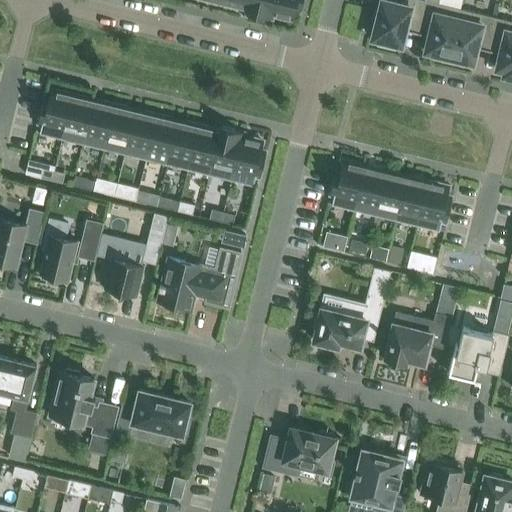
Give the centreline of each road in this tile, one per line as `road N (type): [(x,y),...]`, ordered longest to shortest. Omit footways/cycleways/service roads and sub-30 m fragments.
road 1 (residential): [(255,370),(251,341),(318,65)]
road 2 (residential): [(51,0),(318,65)]
road 3 (residential): [(255,370),(511,435)]
road 4 (residential): [(0,308),(255,370)]
road 5 (residential): [(318,65),(511,114)]
road 6 (residential): [(220,511),(255,370)]
